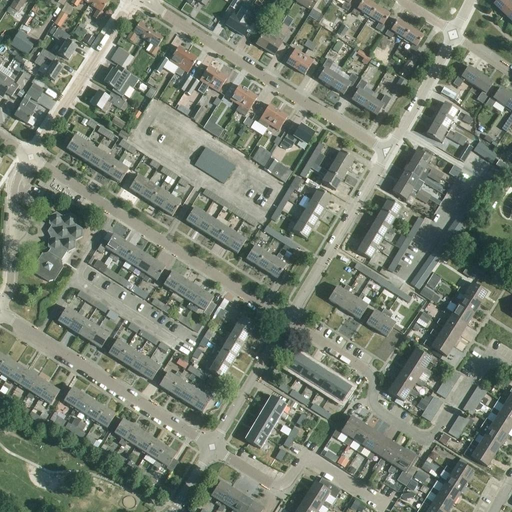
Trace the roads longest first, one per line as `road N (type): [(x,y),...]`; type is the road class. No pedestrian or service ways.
road 1 (residential): [(511,368),(487,354),(422,440),(376,410),(363,368),(286,319)]
road 2 (residential): [(286,319),(30,158)]
road 3 (unclassified): [(387,153),(147,2)]
road 4 (residential): [(211,448),(0,314)]
road 5 (residential): [(385,508),(303,457),(286,482),(271,485),(211,448)]
road 6 (residential): [(286,319),(387,153)]
road 7 (residential): [(30,158),(130,0)]
road 8 (residential): [(0,305),(10,284),(14,185),(30,158)]
road 9 (residential): [(211,448),(286,319)]
road 10 (residential): [(387,153),(451,34)]
